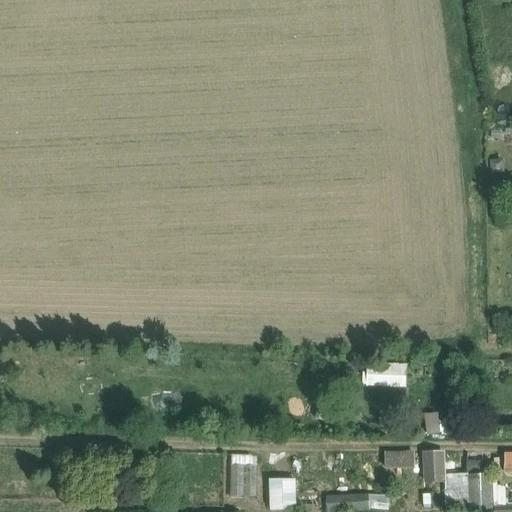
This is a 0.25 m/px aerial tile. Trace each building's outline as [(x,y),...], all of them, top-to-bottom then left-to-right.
[(373,387),(407,385),(407,370),(372,371),(373,387)] [(388,451),(389,469),(418,467),(417,450),(388,451)] [(426,451),(426,483),(447,483),(447,510),(490,510),(489,473),(448,474),(447,450),(426,451)] [(231,455),(232,497),(258,496),(257,454),(231,455)] [(301,508),(300,478),(273,479),(274,509),(301,508)] [(391,510),(391,494),(329,495),(330,511),(391,510)]
